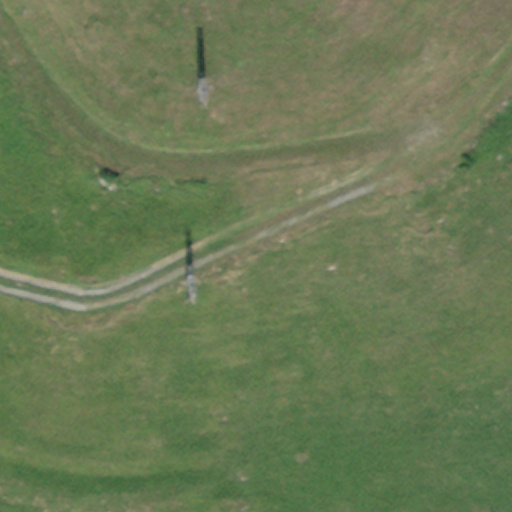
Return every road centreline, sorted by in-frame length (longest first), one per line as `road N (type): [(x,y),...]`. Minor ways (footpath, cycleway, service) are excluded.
road 1 (track): [(0,283),(86,303),(129,293),(390,173),(453,122),(511,58)]
road 2 (track): [(453,122),(303,155),(158,165),(106,152),(59,103),(0,11)]
road 3 (track): [(0,456),(28,473),(100,488),(209,478)]
